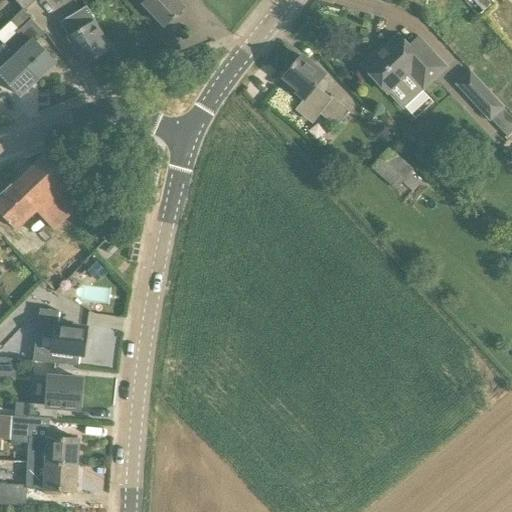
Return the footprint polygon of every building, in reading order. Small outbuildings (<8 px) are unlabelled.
[(38,0),(37,0),(12,0),(22,10),(24,13),(38,0)] [(139,0),(143,3),(142,4),(165,28),(184,10),(174,0),(139,0)] [(485,0),(472,0),(483,12),(491,6),(485,0)] [(58,24),(68,39),(85,66),(107,53),(98,38),(101,36),(84,7),(58,24)] [(19,31),(16,35),(5,45),(3,44),(3,45),(38,82),(56,65),(36,44),(44,35),(31,20),(24,13),(22,10),(10,22),(19,31)] [(456,34),(446,44),(495,97),(506,88),(456,34)] [(388,93),(400,105),(420,87),(423,90),(446,68),(419,39),(409,48),(398,37),(377,56),(375,54),(361,66),(387,94),(388,93)] [(3,45),(0,47),(0,77),(1,77),(21,98),(38,82),(3,45)] [(316,89),(325,78),(300,57),(283,78),(298,90),(294,94),(303,101),(296,110),(313,124),(320,115),(334,126),(347,110),(332,98),(330,101),(316,89)] [(489,122),(504,108),(470,71),(455,85),(489,122)] [(395,190),(402,182),(412,192),(420,183),(410,174),(413,170),(388,149),(371,169),(395,190)] [(84,227),(98,213),(45,156),(0,197),(0,214),(16,232),(37,213),(53,231),(71,213),(84,227)] [(498,225),(490,216),(482,222),(490,232),(498,225)] [(94,259),(84,268),(95,281),(96,281),(106,273),(94,259)] [(40,310),(38,322),(36,334),(33,361),(50,363),(78,367),(80,356),(83,357),(87,331),(70,329),(70,326),(58,324),(59,312),(40,310)] [(20,366),(13,365),(4,364),(0,367),(0,387),(13,375),(19,381),(20,366)] [(16,403),(15,417),(49,419),(57,420),(57,408),(79,410),(82,381),(48,378),(46,405),(16,403)] [(28,444),(27,464),(77,466),(78,440),(62,439),(63,435),(48,435),(49,419),(15,417),(13,417),(12,443),(28,444)] [(77,466),(27,464),(26,486),(1,484),(0,492),(0,504),(25,507),(26,490),(44,491),(44,495),(59,496),(60,492),(76,492),(77,466)]
